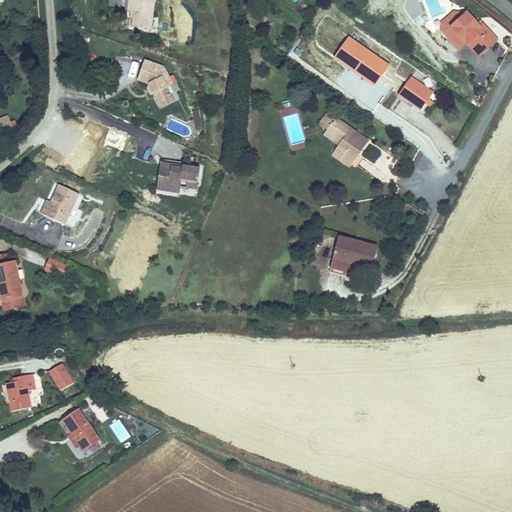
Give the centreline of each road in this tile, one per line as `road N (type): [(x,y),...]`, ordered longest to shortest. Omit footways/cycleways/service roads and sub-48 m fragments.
road 1 (track): [(77,337),(87,377),(123,410),(374,511)]
road 2 (residential): [(49,0),(48,116),(0,161)]
